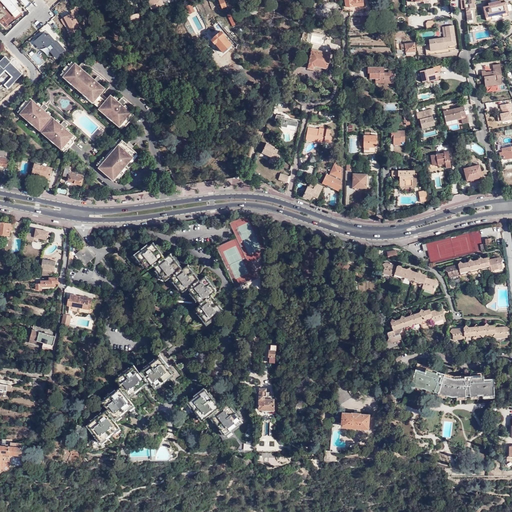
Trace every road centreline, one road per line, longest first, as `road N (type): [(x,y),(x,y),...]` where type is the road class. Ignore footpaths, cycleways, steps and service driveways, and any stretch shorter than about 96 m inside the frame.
road 1 (secondary): [(70,217),(245,204),(391,236),(511,211)]
road 2 (secondary): [(511,200),(388,228),(241,195),(71,207)]
road 3 (residential): [(52,380),(70,217)]
